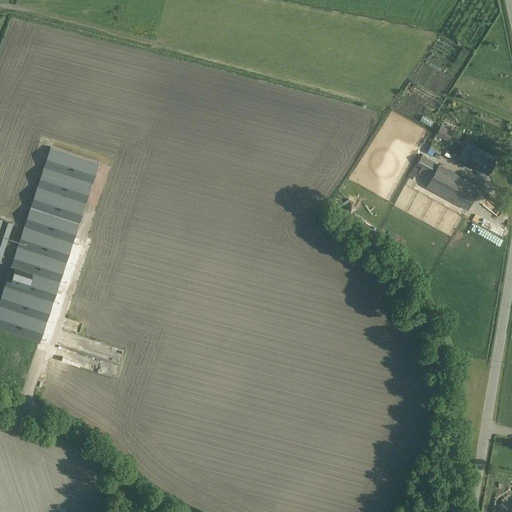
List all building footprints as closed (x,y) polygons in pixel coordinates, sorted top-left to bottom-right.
[(441,125),(439,128),(437,133),(447,139),(452,131),(441,125)] [(467,144),(459,158),(464,160),(467,162),(487,173),(489,167),(491,168),(493,167),(495,163),(495,161),(493,160),(494,159),(475,148),(472,146),(467,144)] [(99,163),(50,146),(0,296),(0,328),(40,342),(99,163)] [(422,155),(416,164),(421,167),(418,171),(423,174),(425,169),(431,173),(436,163),(422,155)] [(438,162),(426,187),(468,210),(481,185),(438,162)] [(92,220),(94,210),(88,209),(86,219),(92,220)] [(0,218),(0,261),(0,262),(13,222),(0,218)] [(124,356),(73,340),(69,351),(121,366),(124,356)] [(53,362),(62,365),(66,354),(56,352),(53,362)]
